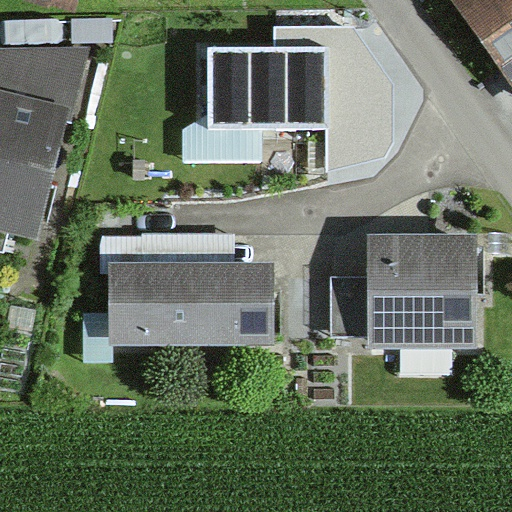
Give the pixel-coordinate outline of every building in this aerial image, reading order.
[(165,0),(0,0),(0,1),(72,24),(79,0),(147,0),(164,5),(165,0)] [(511,0),(449,0),(487,51),(511,32),(511,0)] [(511,32),(487,51),(511,84),(511,32)] [(328,61),(207,61),(207,138),(328,138),(328,61)] [(0,67),(0,232),(37,242),(64,130),(84,134),(102,64),(0,68),(0,67)] [(480,246),(369,244),(367,349),(478,351),(480,246)] [(278,271),(115,266),(112,343),(275,349),(278,271)]
